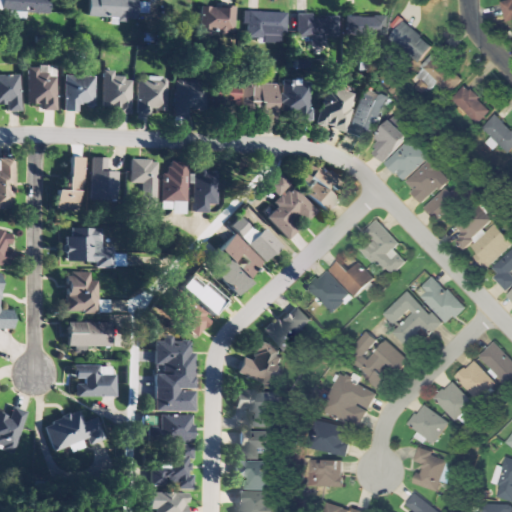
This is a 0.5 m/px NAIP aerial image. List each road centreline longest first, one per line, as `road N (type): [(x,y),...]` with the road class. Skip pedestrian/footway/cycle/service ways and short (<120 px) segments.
road 1 (residential): [(511,330),(363,173),(331,152),(277,143),(0,134)]
road 2 (residential): [(211,511),(220,345),(378,188)]
road 3 (residential): [(39,134),(39,373)]
road 4 (residential): [(379,472),(381,429),(391,410),(492,310)]
